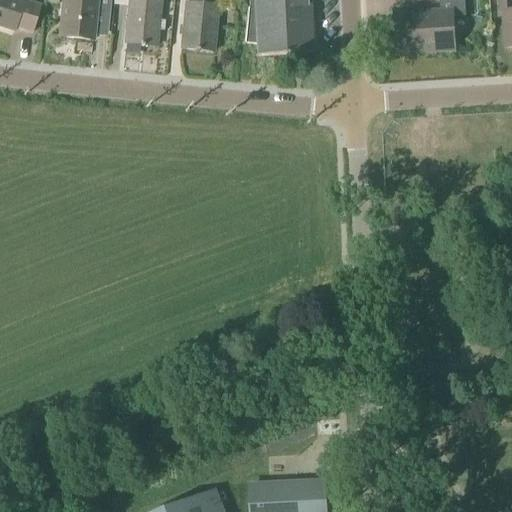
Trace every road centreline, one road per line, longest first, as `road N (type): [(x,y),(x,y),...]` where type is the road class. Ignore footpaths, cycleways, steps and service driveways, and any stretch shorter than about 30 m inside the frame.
road 1 (unclassified): [(0,494),(367,341)]
road 2 (residential): [(355,107),(26,84),(0,75)]
road 3 (residential): [(363,235),(425,234),(453,253),(472,323),(469,355),(453,370)]
road 4 (tertiary): [(372,511),(367,341)]
road 5 (residential): [(355,107),(511,98)]
road 6 (tertiary): [(363,235),(355,107)]
